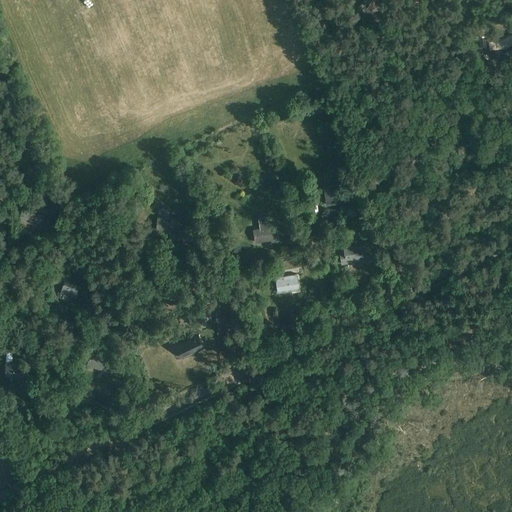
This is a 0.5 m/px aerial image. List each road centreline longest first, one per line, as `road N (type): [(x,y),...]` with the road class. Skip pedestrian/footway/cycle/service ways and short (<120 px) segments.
road 1 (track): [(511,240),(128,429)]
road 2 (track): [(254,511),(214,480),(113,436)]
road 3 (unclassified): [(0,497),(124,431)]
